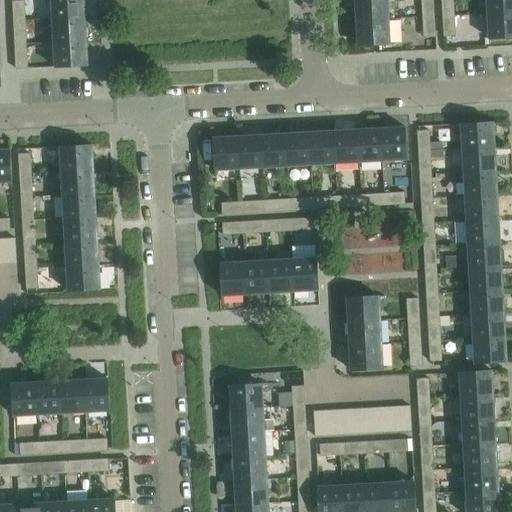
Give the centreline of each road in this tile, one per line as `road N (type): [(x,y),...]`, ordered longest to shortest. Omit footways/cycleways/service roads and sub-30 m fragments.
road 1 (residential): [(164,320),(325,311),(331,391),(403,387)]
road 2 (residential): [(166,351),(10,359),(0,281)]
road 3 (unclassified): [(164,320),(153,109)]
road 4 (residential): [(316,101),(511,92)]
road 5 (residential): [(153,109),(316,101)]
road 6 (unclassified): [(175,511),(166,351)]
road 7 (residential): [(0,116),(153,109)]
